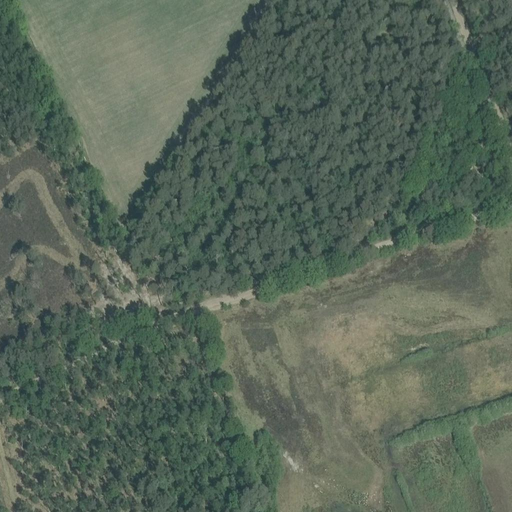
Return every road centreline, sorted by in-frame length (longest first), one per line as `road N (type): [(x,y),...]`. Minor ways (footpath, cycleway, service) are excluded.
road 1 (track): [(0,397),(170,319),(511,204)]
road 2 (track): [(343,0),(416,155),(405,187),(338,259)]
road 3 (track): [(511,156),(453,0)]
road 4 (unknown): [(0,423),(89,446),(106,511)]
